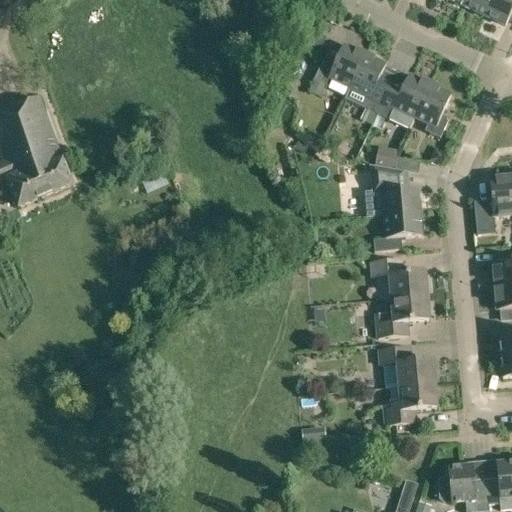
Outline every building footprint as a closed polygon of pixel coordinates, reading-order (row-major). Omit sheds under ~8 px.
[(467,0),(464,8),(485,17),(492,0),(467,0)] [(511,0),(492,0),(485,17),(505,27),(511,12),(511,0)] [(350,89),(364,57),(343,47),(335,65),(323,60),(309,91),(321,96),(328,79),(350,89)] [(376,116),(377,116),(389,90),(392,84),(380,79),(385,67),(364,57),(350,89),(344,101),(365,110),(360,121),(371,127),(376,116)] [(389,90),(377,116),(409,131),(414,119),(429,87),(408,78),(403,89),(392,84),(389,90)] [(425,133),(440,140),(450,121),(442,117),(451,97),(429,87),(414,119),(429,126),(425,133)] [(0,183),(6,181),(17,208),(71,186),(39,97),(0,113),(0,162),(0,163),(0,183)] [(323,141),(313,136),(309,145),(319,149),(323,141)] [(308,147),(298,142),(294,150),(304,155),(308,147)] [(429,163),(440,168),(442,165),(446,155),(435,149),(429,163)] [(377,153),(374,168),(394,172),(396,156),(377,153)] [(394,172),(418,176),(420,164),(396,160),(394,172)] [(383,218),(419,215),(417,191),(402,193),(401,173),(394,172),(370,168),(372,194),(364,194),(366,219),(383,218)] [(493,218),(511,216),(511,178),(489,181),(492,208),(474,210),(476,237),(495,236),(493,218)] [(167,262),(201,237),(182,212),(148,237),(167,262)] [(373,242),(374,254),(402,252),(401,240),(421,238),(419,215),(383,218),(385,241),(373,242)] [(511,262),(492,264),(494,288),(511,286),(511,262)] [(389,278),(391,301),(426,298),(424,274),(402,276),(401,263),(371,265),(372,280),(389,278)] [(511,286),(494,288),(496,312),(511,310),(511,286)] [(375,316),(378,341),(407,338),(406,325),(428,323),(426,298),(391,301),(392,315),(375,316)] [(511,334),(498,336),(500,358),(511,357),(511,334)] [(385,390),(399,389),(434,386),(432,362),(410,363),(409,350),(379,353),(380,367),(383,367),(385,390)] [(511,379),(511,357),(500,358),(502,380),(511,379)] [(54,378),(63,393),(74,386),(65,371),(54,378)] [(384,408),(385,428),(415,426),(414,412),(436,411),(434,386),(399,389),(400,403),(391,403),(391,407),(384,408)] [(314,415),(313,399),(300,400),(301,416),(314,415)] [(488,507),(500,506),(500,511),(505,511),(511,511),(511,464),(496,466),(497,481),(485,482),(488,507)] [(488,511),(488,507),(485,482),(473,483),(472,468),(447,470),(448,479),(441,479),(438,483),(440,501),(444,505),(450,504),(450,505),(465,504),(465,511),(488,511)]
